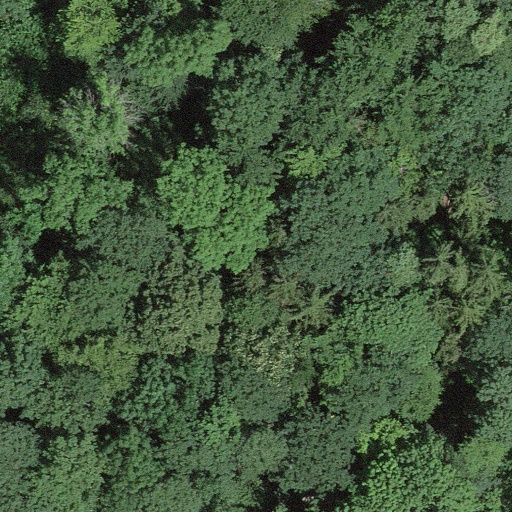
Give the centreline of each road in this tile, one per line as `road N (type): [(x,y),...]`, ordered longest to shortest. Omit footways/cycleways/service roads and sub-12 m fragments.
road 1 (track): [(376,0),(294,104),(260,170),(217,313),(194,352),(142,425),(58,511)]
road 2 (track): [(511,382),(439,433),(287,511)]
